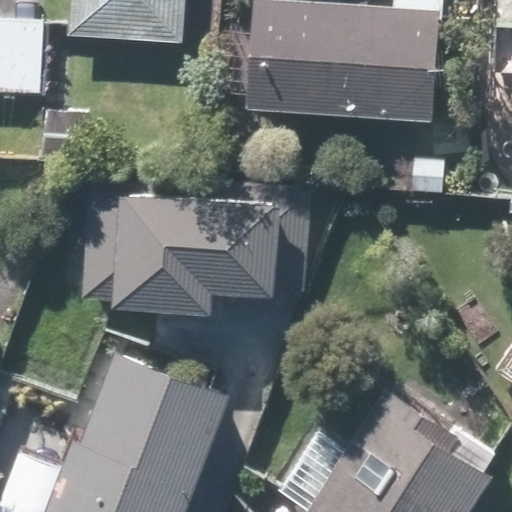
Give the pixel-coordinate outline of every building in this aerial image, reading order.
[(70,0),(68,34),(192,42),(195,0),(70,0)] [(392,0),(393,3),(355,0),(256,0),(248,103),(435,117),(444,0),(392,0)] [(52,15),(0,12),(0,94),(48,97),(52,15)] [(92,177),(84,293),(118,295),(118,300),(218,307),(219,285),(281,289),(281,283),(308,285),(314,185),(213,179),(212,191),(127,185),(127,179),(92,177)] [(79,431),(48,511),(189,511),(236,389),(118,345),(85,433),(79,431)] [(468,430),(389,380),(305,511),(470,511),(497,470),(458,445),(468,430)]
